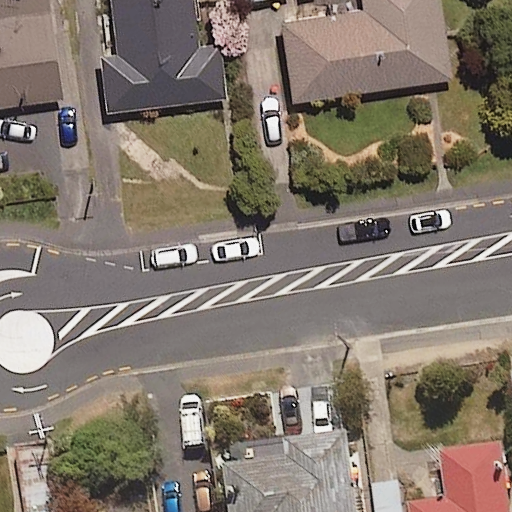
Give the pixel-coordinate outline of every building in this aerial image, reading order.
[(44,0),(0,0),(0,95),(55,89),(44,0)] [(216,33),(193,35),(188,0),(106,0),(113,55),(99,57),(104,101),(222,88),(216,33)] [(285,90),(446,68),(437,0),(330,0),(274,8),(285,90)] [(357,511),(348,427),(285,434),(287,446),(224,453),(230,511),(357,511)] [(510,511),(501,440),(441,447),(446,494),(401,500),(399,479),(377,482),(380,511),(510,511)]
